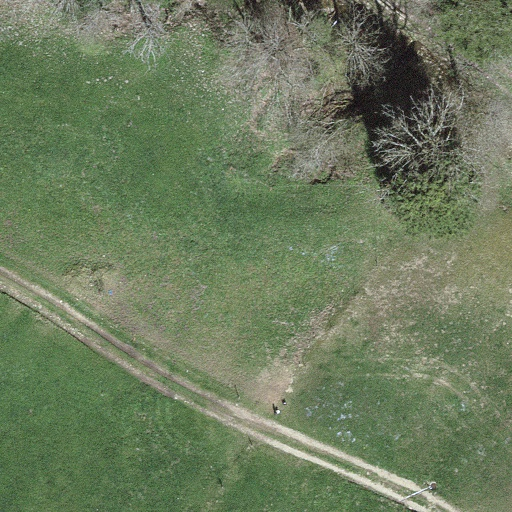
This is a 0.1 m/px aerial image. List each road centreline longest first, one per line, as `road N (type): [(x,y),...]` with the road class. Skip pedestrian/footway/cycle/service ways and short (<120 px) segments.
road 1 (track): [(439,511),(197,398),(0,275)]
road 2 (track): [(419,0),(511,84)]
